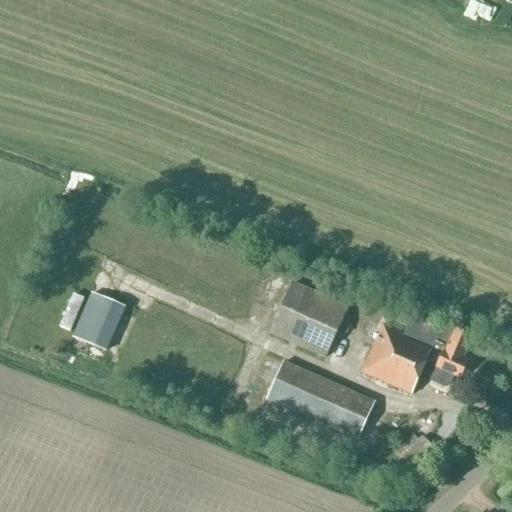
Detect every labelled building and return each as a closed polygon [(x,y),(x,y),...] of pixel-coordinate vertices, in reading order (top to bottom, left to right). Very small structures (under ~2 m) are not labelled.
[(325,358),(351,300),(296,276),(270,334),(325,358)] [(71,339),(105,353),(124,309),(90,294),(71,339)] [(254,320),(261,300),(251,296),(244,316),(254,320)] [(442,353),(429,381),(441,387),(448,384),(451,377),(460,380),(467,363),(462,360),(472,338),(454,330),(452,333),(412,315),(403,335),(432,348),(442,353)] [(412,396),(432,348),(403,335),(383,326),(362,374),(412,396)] [(266,401),(358,442),(374,404),(283,364),(266,401)] [(410,453),(420,443),(413,437),(404,447),(410,453)] [(404,491),(437,455),(421,441),(389,477),(404,491)]
